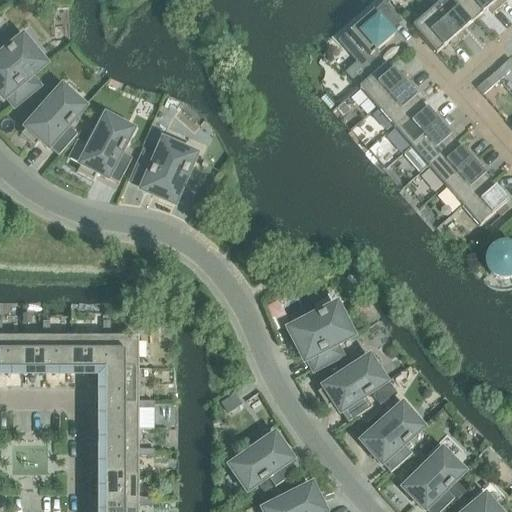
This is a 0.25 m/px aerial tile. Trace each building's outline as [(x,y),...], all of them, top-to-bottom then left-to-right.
[(458,0),(443,0),(432,10),(460,42),(468,36),(463,31),(476,20),(458,0)] [(492,0),(458,0),(476,20),(488,10),(493,15),(500,8),(492,0)] [(492,0),(500,8),(507,2),(504,0),(492,0)] [(348,34),(337,43),(355,64),(344,73),(358,89),(383,68),(373,55),(394,37),(387,30),(399,19),(385,2),(348,34)] [(460,42),(432,10),(413,27),(413,26),(412,27),(436,55),(449,44),(453,49),(460,42)] [(13,51),(11,49),(0,58),(0,91),(2,94),(0,94),(0,96),(0,97),(4,94),(14,107),(38,88),(30,79),(44,67),(28,47),(27,47),(23,42),(13,51)] [(407,50),(401,56),(406,62),(413,56),(407,50)] [(511,62),(511,61),(494,75),(500,82),(511,72),(511,62)] [(359,90),(376,109),(409,81),(402,74),(397,78),(386,65),(383,68),(358,89),(359,90)] [(494,75),(477,90),(483,97),(500,82),(494,75)] [(379,112),(373,117),(379,125),(386,132),(392,127),(393,129),(394,128),(421,105),(410,92),(415,88),(409,81),(377,109),(376,109),(379,112)] [(20,137),(35,150),(40,143),(46,148),(45,149),(47,150),(48,149),(58,158),(77,137),(67,128),(74,121),(73,121),(84,109),(82,107),(81,108),(74,101),(73,101),(64,93),(62,91),(53,101),(53,100),(20,137)] [(440,94),(428,104),(436,113),(443,120),(448,115),(454,110),(440,94)] [(393,129),(411,149),(443,120),(436,113),(431,117),(421,105),(393,129)] [(448,115),(443,120),(448,126),(454,121),(448,115)] [(99,131),(76,174),(93,184),(98,175),(104,179),(106,181),(106,180),(118,186),(132,161),(120,155),(125,146),(124,146),(125,143),(131,132),(129,131),(129,132),(119,127),(108,121),(108,122),(105,120),(99,131)] [(411,149),(403,156),(419,175),(427,168),(455,144),(444,132),(449,127),(448,126),(443,120),(411,149)] [(145,194),(147,195),(148,191),(154,194),(152,197),(160,200),(159,200),(173,206),(175,202),(175,201),(189,170),(186,169),(192,157),(186,154),(163,144),(155,160),(144,155),(132,183),(147,190),(145,194)] [(427,168),(444,188),(477,160),(470,152),(465,157),(455,144),(427,168)] [(444,188),(461,207),(489,184),(478,171),(483,167),(477,160),(444,188)] [(400,181),(405,186),(409,183),(404,177),(400,181)] [(489,184),(461,207),(478,227),(479,228),(511,200),(504,192),(500,196),(489,184)] [(490,274),(482,281),(486,285),(490,287),(494,289),(498,290),(500,290),(503,290),(507,290),(506,280),(507,280),(510,279),(511,278),(511,277),(511,249),(510,248),(508,247),(506,247),(502,247),(499,247),(497,248),(495,248),(492,250),(491,249),(490,250),(491,251),(490,253),(489,254),(487,256),(487,258),(487,259),(486,260),(486,262),(486,263),(486,265),(486,267),(487,269),(488,271),(488,272),(490,274)] [(359,296),(350,302),(360,318),(371,311),(360,295),(359,296)] [(288,324),(276,302),(264,309),(275,330),(288,324)] [(304,355),(301,357),(302,358),(306,356),(314,371),(341,357),(335,346),(351,338),(339,315),(339,316),(336,310),(324,316),(323,314),(293,329),(288,332),(295,345),(295,344),(299,352),(302,350),(304,355)] [(0,374),(22,375),(22,339),(1,339),(0,338),(0,374)] [(22,375),(46,375),(46,339),(42,339),(22,339),(22,375)] [(46,375),(70,375),(70,339),(49,339),(46,339),(46,375)] [(70,375),(94,375),(94,354),(106,354),(106,339),(102,339),(70,339),(70,375)] [(102,375),(102,383),(117,383),(117,371),(138,371),(138,339),(109,339),(106,339),(106,354),(94,354),(94,375),(102,375)] [(316,394),(327,410),(334,406),(347,425),(371,409),(364,399),(372,393),(385,384),(384,382),(383,383),(377,374),(370,363),(368,361),(358,368),(357,367),(316,394)] [(102,383),(102,407),(138,407),(138,403),(138,371),(117,371),(117,383),(102,383)] [(372,397),(379,407),(396,396),(389,386),(372,397)] [(235,395),(220,404),(228,416),(242,406),(235,395)] [(102,407),(102,431),(137,431),(138,410),(138,407),(102,407)] [(391,417),(383,424),(377,418),(371,423),(365,428),(369,433),(359,442),(380,466),(381,465),(390,475),(411,456),(403,447),(410,440),(409,440),(421,429),(420,427),(419,428),(412,420),(403,411),(401,409),(392,417),(391,417)] [(102,431),(102,455),(137,455),(137,451),(137,431),(102,431)] [(232,471),(239,482),(245,491),(246,493),(259,484),(267,479),(273,487),(274,489),(298,473),(290,462),(291,462),(269,431),(249,446),(254,453),(251,455),(250,454),(240,461),(241,462),(231,469),(232,471)] [(422,468),(417,474),(416,473),(401,489),(423,511),(424,511),(442,511),(454,501),(445,492),(452,485),(451,485),(462,474),(461,472),(460,472),(453,465),(443,456),(441,454),(433,463),(432,462),(424,470),(422,468)] [(102,455),(102,479),(137,479),(137,458),(137,455),(102,455)] [(102,479),(102,503),(137,503),(137,499),(137,479),(102,479)] [(267,479),(259,484),(265,492),(273,487),(267,479)] [(323,511),(310,485),(290,495),(283,499),(284,501),(274,506),(275,507),(264,511),(323,511)] [(459,486),(450,495),(458,502),(467,493),(459,486)] [(474,507),(468,511),(495,511),(486,502),(484,500),(475,508),(474,507)] [(102,503),(102,511),(137,511),(137,507),(137,503),(102,503)]
